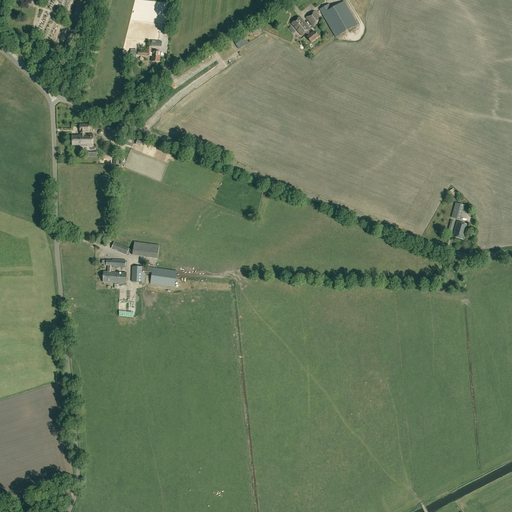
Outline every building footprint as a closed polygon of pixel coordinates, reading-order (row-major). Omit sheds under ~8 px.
[(358,25),(344,1),(332,8),(329,4),(320,9),(336,37),(358,25)] [(321,20),(315,11),(306,17),(312,26),(321,20)] [(308,36),(307,37),(311,43),(319,37),(314,31),(311,34),(308,31),(310,29),(300,17),(291,24),(302,36),(306,33),(308,36)] [(242,35),(233,40),(238,49),(247,44),(242,35)] [(161,51),(151,51),(152,47),(148,47),(147,56),(152,56),(152,62),(160,62),(161,51)] [(245,58),(241,52),(232,57),(237,64),(245,58)] [(170,70),(176,86),(181,84),(180,82),(179,82),(174,69),(170,70)] [(93,134),(85,134),(85,131),(90,131),(90,124),(80,124),(80,135),(72,136),(73,145),(81,145),(81,146),(94,146),(93,134)] [(114,134),(114,140),(119,140),(119,130),(110,127),(108,131),(114,134)] [(456,193),(453,189),(448,192),(451,197),(452,198),(453,197),(452,196),(453,195),(454,197),(456,196),(455,194),(456,193)] [(455,203),(451,218),(460,220),(464,205),(455,203)] [(453,237),(463,240),(467,225),(457,222),(453,237)] [(134,242),(132,255),(157,259),(159,246),(134,242)] [(114,243),(111,249),(126,255),(129,249),(114,243)] [(126,272),(111,271),(111,267),(125,268),(125,261),(112,260),(112,261),(106,261),(106,266),(108,266),(107,273),(103,272),(103,282),(110,283),(114,283),(126,284),(126,272)] [(143,272),(152,273),(150,284),(174,287),(177,271),(141,266),(141,267),(132,266),(132,282),(144,282),(144,273),(143,273),(143,272)]
